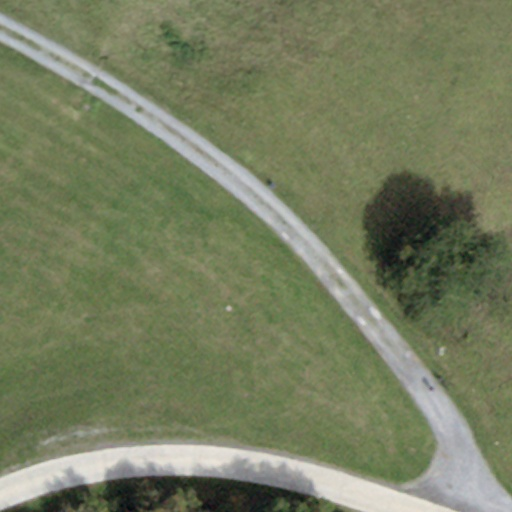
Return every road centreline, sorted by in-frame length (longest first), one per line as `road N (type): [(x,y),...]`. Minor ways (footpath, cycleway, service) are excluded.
road 1 (track): [(0,30),(195,148),(335,273),(447,422),(469,511)]
road 2 (unclassified): [(399,511),(322,484),(153,461),(86,469),(0,497)]
